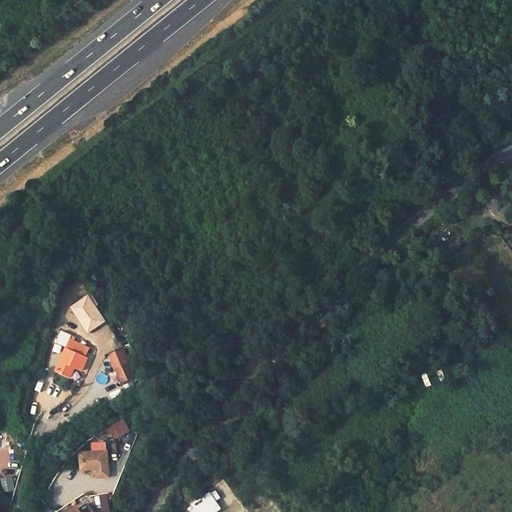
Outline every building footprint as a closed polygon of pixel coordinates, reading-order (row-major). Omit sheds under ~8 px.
[(89,302),(75,310),(78,316),(84,312),(94,329),(102,324),(89,302)] [(53,337),(67,344),(72,334),(58,327),(53,337)] [(73,337),(71,341),(70,340),(56,371),(70,377),(75,367),(82,370),(87,358),(85,357),(89,348),(73,342),(75,338),(73,337)] [(126,355),(112,361),(122,383),(135,378),(126,355)] [(125,421),(116,425),(121,437),(130,432),(125,421)] [(99,477),(109,476),(107,452),(103,453),(102,446),(95,446),(95,453),(82,454),(83,470),(99,469),(99,477)] [(12,479),(2,481),(4,491),(13,490),(12,479)] [(108,494),(100,495),(102,511),(110,511),(108,494)] [(190,510),(203,511),(208,511),(210,499),(196,497),(196,502),(191,502),(190,510)]
